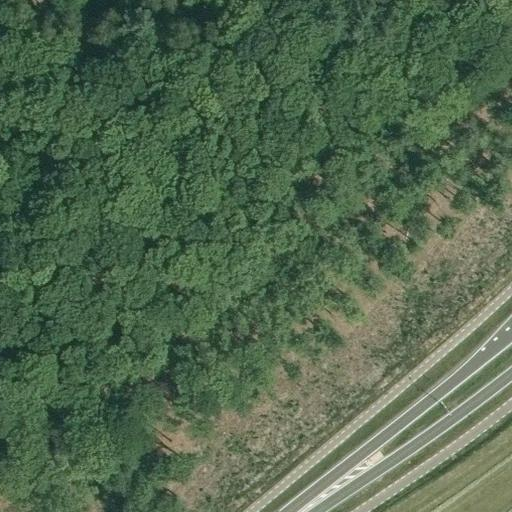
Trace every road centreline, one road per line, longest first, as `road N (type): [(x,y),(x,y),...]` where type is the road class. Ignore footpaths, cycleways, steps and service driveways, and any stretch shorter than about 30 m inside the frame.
road 1 (secondary): [(511,331),(331,490)]
road 2 (secondary): [(331,490),(411,448),(511,374)]
